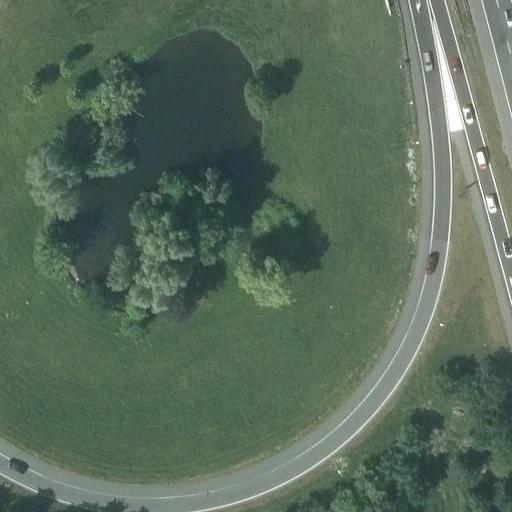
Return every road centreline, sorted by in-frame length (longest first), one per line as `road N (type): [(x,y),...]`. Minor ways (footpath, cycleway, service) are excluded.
road 1 (motorway): [(417,0),(439,126),(444,213),(437,271),(398,374),(366,415),(289,474),(197,505),(112,508),(71,499),(0,465)]
road 2 (motorway): [(435,0),(511,281)]
